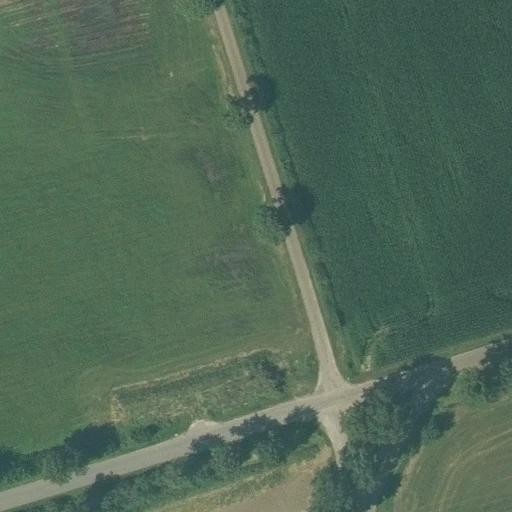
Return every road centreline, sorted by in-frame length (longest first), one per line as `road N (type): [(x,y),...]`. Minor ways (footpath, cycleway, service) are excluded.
road 1 (unclassified): [(215,0),(339,402)]
road 2 (unclassified): [(339,402),(0,500)]
road 3 (unclassified): [(443,369),(379,464),(362,511)]
